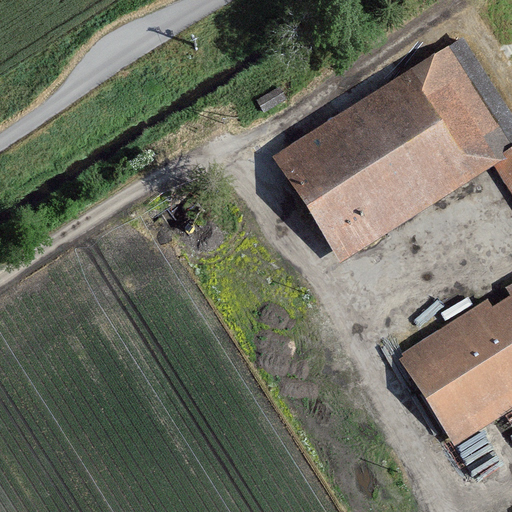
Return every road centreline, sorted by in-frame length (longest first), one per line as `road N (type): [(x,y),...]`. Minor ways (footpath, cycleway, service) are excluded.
road 1 (track): [(434,511),(310,263),(156,34)]
road 2 (track): [(217,0),(0,135)]
